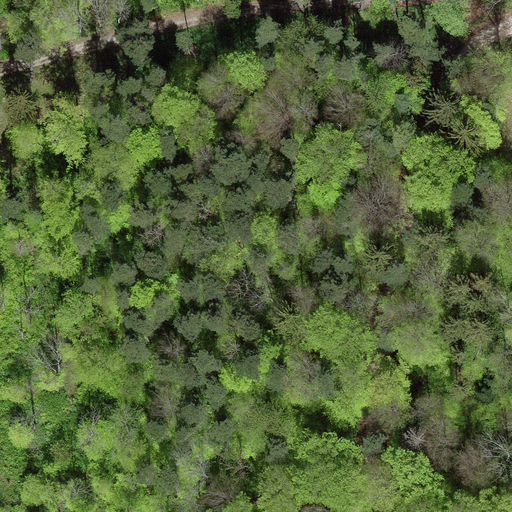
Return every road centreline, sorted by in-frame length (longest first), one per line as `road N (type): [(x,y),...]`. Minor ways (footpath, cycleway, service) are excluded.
road 1 (track): [(511,21),(480,34),(464,54),(417,172),(361,511)]
road 2 (track): [(0,70),(223,17),(356,0)]
